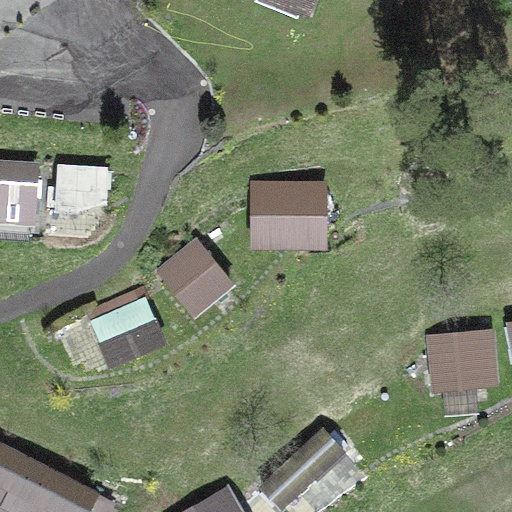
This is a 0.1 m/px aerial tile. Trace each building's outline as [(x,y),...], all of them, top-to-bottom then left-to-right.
[(330,0),(227,0),(318,34),(330,0)] [(60,164),(61,194),(108,191),(106,161),(60,164)] [(34,167),(0,165),(0,225),(32,227),(34,167)] [(318,177),(249,180),(252,243),(322,240),(318,177)] [(196,234),(151,273),(189,317),(234,278),(196,234)] [(141,289),(85,310),(105,364),(161,343),(141,289)] [(491,335),(423,342),(428,391),(496,384),(491,335)] [(408,395),(357,422),(379,463),(430,436),(408,395)] [(320,432),(259,494),(277,511),(288,511),(344,456),(320,432)] [(0,511),(103,511),(107,505),(0,450),(0,511)] [(237,511),(225,489),(182,511),(237,511)]
